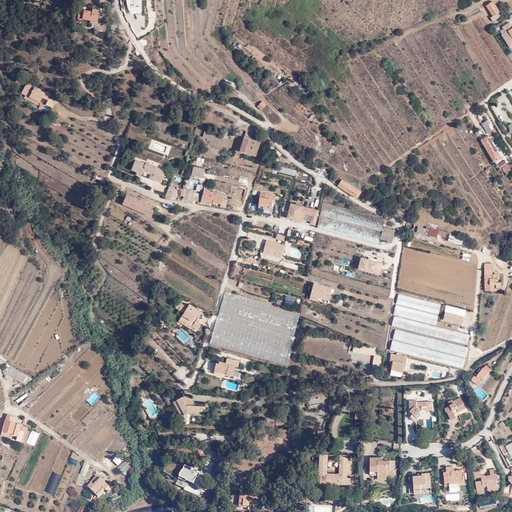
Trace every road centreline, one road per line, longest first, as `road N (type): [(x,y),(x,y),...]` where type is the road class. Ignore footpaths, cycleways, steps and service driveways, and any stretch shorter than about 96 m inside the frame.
road 1 (residential): [(109,177),(162,200),(370,244),(396,242),(399,234),(389,219),(286,155),(254,119),(153,67),(117,0)]
road 2 (residential): [(511,338),(457,377),(201,396)]
road 3 (residential): [(511,369),(474,441),(411,449)]
